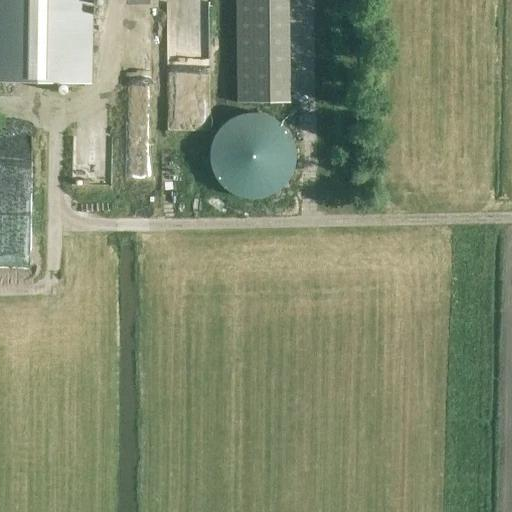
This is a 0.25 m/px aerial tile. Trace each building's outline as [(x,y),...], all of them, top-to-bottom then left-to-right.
[(0,0),(0,81),(90,83),(90,0),(0,0)] [(282,97),(279,0),(235,0),(237,98),(282,97)] [(171,40),(203,41),(204,16),(172,15),(171,40)] [(237,112),(220,121),(211,133),(206,145),(205,160),(209,175),(219,189),(228,197),(243,201),(257,202),(274,196),(284,186),(291,175),(295,162),(295,148),(293,137),(286,126),(274,118),(262,112),(250,111),(237,112)] [(0,265),(23,266),(23,246),(0,245),(0,247),(0,265)]
